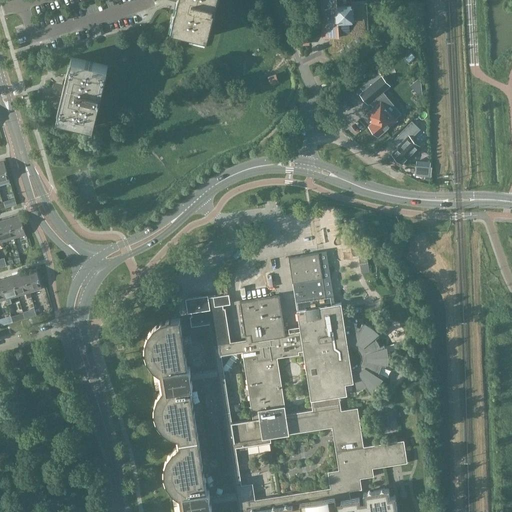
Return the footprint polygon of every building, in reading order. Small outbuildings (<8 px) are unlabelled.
[(177,0),(177,1),(174,14),(171,28),(189,32),(206,37),(210,23),(213,10),(215,3),(215,0),(177,0)] [(321,0),(322,7),(324,37),(332,36),(333,46),(326,51),(324,48),(324,49),(334,65),(372,41),(365,32),(363,3),(366,2),(366,1),(351,2),(351,5),(336,6),(336,0),(321,0)] [(190,38),(188,43),(204,47),(206,38),(191,34),(190,38)] [(310,48),(311,57),(324,57),(323,47),(310,48)] [(63,91),(59,104),(56,118),(74,122),(92,127),(96,113),(107,65),(71,57),(65,84),(63,91)] [(390,71),(400,74),(403,65),(393,62),(390,71)] [(265,73),(268,82),(276,78),(273,70),(265,73)] [(368,103),(369,102),(373,107),(366,113),(371,119),(370,120),(371,122),(368,125),(377,136),(397,120),(381,102),(387,97),(382,91),(389,85),(378,72),(361,87),(363,90),(359,93),(368,103)] [(418,77),(408,85),(412,89),(419,84),(418,77)] [(423,110),(414,118),(420,124),(429,115),(423,110)] [(420,129),(412,121),(392,141),(398,147),(392,152),(402,162),(418,145),(411,138),(420,129)] [(3,161),(0,161),(0,182),(9,180),(3,161)] [(414,165),(413,175),(429,176),(430,166),(414,165)] [(19,214),(7,218),(13,237),(25,234),(19,214)] [(7,218),(0,219),(0,238),(1,241),(13,237),(7,218)] [(191,326),(210,323),(217,369),(190,373),(189,366),(187,367),(179,318),(175,318),(171,319),(169,319),(160,322),(153,327),(148,335),(145,343),(145,352),(148,360),(153,368),(160,372),(162,390),(157,396),(155,405),(155,413),(157,422),(163,429),(170,434),(178,437),(179,446),(172,451),(167,458),(164,466),(164,475),(167,484),(172,490),(172,491),(179,496),(181,511),(209,511),(209,510),(211,510),(210,503),(237,499),(239,511),(391,511),(392,510),(397,509),(394,494),(389,494),(389,492),(388,487),(362,491),(363,492),(364,499),(359,500),(359,495),(350,497),(349,490),(362,488),(362,487),(361,477),(374,475),(373,467),(384,465),(407,461),(405,448),(403,439),(363,445),(357,406),(341,409),(339,394),(347,392),(345,383),(351,382),(353,390),(360,389),(365,387),(367,391),(369,390),(370,392),(377,386),(383,379),(381,378),(382,376),(378,374),(380,370),(381,365),(385,366),(386,364),(388,364),(388,355),(386,346),(384,347),(384,345),(380,346),(378,342),(375,339),(379,336),(377,334),(379,333),(372,327),(364,322),(363,324),(362,323),(360,328),(355,326),(356,323),(352,322),(350,322),(350,321),(347,321),(344,321),(341,302),(331,304),(330,295),(329,295),(325,296),(322,279),(318,252),(317,252),(304,254),(289,257),(288,257),(300,333),(296,333),(296,331),(285,332),(280,294),(240,301),(246,339),(230,342),(225,307),(223,307),(222,303),(230,302),(228,292),(217,294),(208,296),(208,295),(185,298),(187,312),(191,312),(191,316),(189,316),(191,326)] [(35,268),(23,272),(29,291),(41,288),(35,268)] [(30,296),(29,291),(23,272),(11,275),(17,295),(25,293),(26,297),(30,296)] [(10,297),(17,295),(11,275),(0,278),(0,281),(5,298),(6,303),(11,301),(10,297)] [(379,413),(381,422),(392,420),(391,412),(379,413)]
